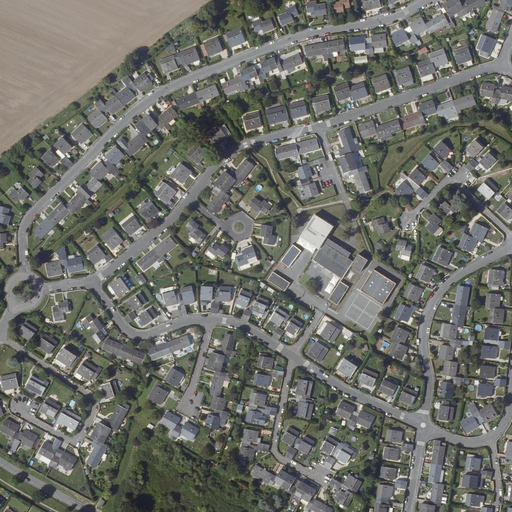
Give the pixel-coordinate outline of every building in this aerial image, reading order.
[(338,0),(339,2),(333,3),(335,12),(344,11),(343,7),(350,7),(348,0),(338,0)] [(379,0),(363,0),(366,10),(381,7),(379,0)] [(469,11),(464,2),(461,4),(458,0),(450,0),(450,1),(457,13),(458,15),(465,11),(466,13),(469,11)] [(469,11),(489,1),(488,0),(468,0),(464,2),(469,11)] [(306,2),(307,11),(311,11),(311,15),(326,13),(325,4),(316,4),(315,1),(306,2)] [(457,13),(450,1),(442,5),(447,12),(444,14),(448,23),(452,21),(449,17),(457,13)] [(509,12),(511,5),(502,1),(499,8),(495,6),(493,9),(503,13),(504,10),(509,12)] [(287,12),(278,15),(282,24),(293,20),(292,17),(298,14),(294,5),(285,9),(287,12)] [(495,32),(503,13),(493,9),(485,29),(495,32)] [(430,33),(448,23),(444,14),(425,24),(428,29),(430,33)] [(274,28),(270,18),(262,22),(261,18),(252,22),(255,31),(260,30),(262,29),(263,31),(262,31),(263,32),(274,28)] [(425,24),(422,18),(409,25),(409,26),(413,31),(410,33),(415,42),(418,40),(415,36),(428,29),(425,24)] [(415,42),(410,33),(406,35),(403,29),(403,28),(390,35),(396,46),(409,39),(411,44),(415,42)] [(241,30),(227,36),(232,49),(246,44),(241,30)] [(387,46),(385,33),(370,35),(371,37),(371,42),(368,43),(369,53),(373,53),(372,47),(387,46)] [(482,34),(476,48),(489,54),(495,39),(482,34)] [(369,53),(368,43),(364,43),(364,38),(363,36),(345,39),(347,49),(348,53),(351,53),(351,51),(365,49),(366,54),(369,53)] [(344,49),(342,39),(325,42),(327,53),(327,57),(332,56),(332,52),(344,49)] [(218,40),(204,45),(209,58),(223,53),(218,40)] [(327,53),(325,42),(304,46),(306,56),(327,53)] [(167,46),(169,51),(176,49),(174,43),(167,46)] [(467,46),(452,51),(457,64),(471,59),(467,46)] [(448,62),(444,49),(429,54),(431,58),(434,67),(448,62)] [(200,62),(195,50),(178,57),(182,66),(183,66),(183,68),(187,66),(187,67),(200,62)] [(279,62),(298,54),(297,50),(284,54),(277,56),(279,62)] [(302,63),(298,54),(279,62),(283,71),(302,63)] [(279,62),(277,56),(267,60),(271,70),(278,67),(280,72),(283,71),(279,62)] [(178,68),(182,66),(178,57),(160,64),(165,76),(179,71),(178,68)] [(434,67),(431,58),(416,63),(421,76),(436,71),(434,67)] [(271,70),(267,60),(260,63),(262,68),(259,69),(262,79),(266,78),(264,73),(271,70)] [(262,79),(259,69),(256,71),(254,66),(247,68),(251,78),(257,75),(259,80),(262,79)] [(413,79),(408,66),(394,71),(398,84),(403,82),(412,79),(413,79)] [(251,78),(247,68),(240,71),(242,76),(239,77),(243,87),(246,85),(244,80),(251,78)] [(140,92),(152,83),(144,73),(132,82),(129,77),(126,80),(132,88),(134,90),(137,88),(140,92)] [(386,74),(371,79),(376,92),(390,87),(386,74)] [(239,77),(238,75),(234,76),(235,79),(222,84),(225,93),(243,87),(239,77)] [(131,93),(129,90),(132,88),(126,80),(123,82),(127,87),(116,96),(124,106),(135,97),(131,93)] [(352,95),(349,87),(347,82),(333,87),(337,100),(352,95)] [(368,95),(363,82),(349,87),(352,95),(353,100),(368,95)] [(493,92),(494,89),(495,85),(482,83),(480,95),(492,98),(491,103),(495,104),(497,93),(493,92)] [(219,94),(215,85),(196,93),(199,102),(219,94)] [(511,101),(511,98),(511,88),(502,86),(501,90),(500,94),(497,93),(495,104),(498,105),(499,99),(511,101)] [(199,102),(196,93),(177,100),(180,110),(199,102)] [(460,110),(476,104),(472,94),(452,101),(457,116),(458,116),(461,115),(460,110)] [(312,98),(316,112),(330,108),(327,95),(312,98)] [(112,115),(124,106),(116,96),(104,105),(100,100),(97,102),(104,111),(107,108),(109,111),(112,115)] [(304,101),(289,104),(293,118),(308,114),(304,101)] [(423,117),(436,113),(435,107),(432,101),(419,105),(420,109),(421,112),(417,113),(421,123),(425,122),(423,117)] [(457,116),(452,101),(435,107),(436,113),(438,117),(446,114),(451,112),(453,117),(457,116)] [(104,115),(101,113),(104,111),(97,102),(95,105),(99,110),(87,119),(95,129),(107,120),(104,115)] [(289,119),(285,105),(266,110),(270,124),(289,119)] [(167,124),(178,115),(171,107),(157,119),(164,127),(167,131),(170,128),(167,124)] [(258,112),(243,116),(246,130),(261,126),(258,112)] [(421,123),(417,113),(398,120),(401,130),(421,123)] [(164,127),(157,119),(154,121),(149,115),(143,120),(151,131),(158,125),(161,129),(164,127)] [(151,131),(143,120),(136,126),(141,132),(139,134),(146,142),(149,140),(145,136),(151,131)] [(401,130),(398,120),(378,127),(382,137),(391,133),(401,130)] [(382,137),(378,127),(375,128),(374,125),(372,121),(359,126),(363,138),(377,133),(378,138),(382,137)] [(81,124),(71,134),(81,144),(92,134),(81,124)] [(219,126),(207,135),(215,146),(227,137),(219,126)] [(354,144),(349,128),(339,132),(344,147),(338,149),(340,153),(346,151),(358,147),(359,147),(358,144),(354,144)] [(130,156),(146,142),(139,134),(127,144),(122,137),(117,141),(130,156)] [(61,137),(53,145),(63,154),(71,146),(61,137)] [(298,154),(318,149),(316,139),(296,144),(298,154)] [(475,140),(466,149),(474,157),(483,147),(475,140)] [(441,141),(433,149),(443,158),(451,150),(441,141)] [(196,143),(187,155),(198,164),(207,152),(196,143)] [(298,154),(296,144),(276,149),(278,159),(298,154)] [(114,166),(124,156),(116,147),(106,157),(109,160),(111,162),(108,165),(115,172),(117,174),(119,171),(114,166)] [(355,160),(352,152),(355,151),(359,150),(358,147),(346,151),(347,155),(341,156),(339,157),(341,165),(355,160)] [(49,149),(41,157),(51,167),(59,159),(49,149)] [(488,152),(479,161),(487,169),(496,160),(488,152)] [(429,154),(421,162),(430,171),(438,163),(429,154)] [(72,164),(65,156),(63,159),(70,166),(72,164)] [(314,165),(326,161),(324,156),(307,162),(308,164),(296,168),(300,180),(295,182),(296,185),(306,181),(310,180),(308,177),(312,176),(308,165),(314,163),(314,165)] [(70,166),(63,159),(60,161),(68,168),(70,166)] [(468,169),(475,161),(472,159),(465,166),(468,169)] [(242,181),(253,166),(245,160),(234,174),(242,181)] [(357,168),(355,160),(341,165),(344,173),(348,172),(352,170),(353,173),(363,170),(366,169),(365,166),(361,167),(357,168)] [(452,167),(445,160),(442,163),(450,170),(452,167)] [(470,171),(477,164),(475,161),(468,169),(470,171)] [(99,182),(109,171),(112,175),(115,172),(108,165),(105,168),(103,165),(100,163),(90,173),(95,178),(99,182)] [(181,163),(171,175),(182,183),(191,172),(181,163)] [(450,170),(442,163),(440,165),(448,172),(450,170)] [(418,185),(425,177),(418,170),(421,168),(418,165),(408,176),(418,185)] [(32,176),(28,180),(35,188),(41,182),(38,179),(43,174),(36,167),(29,174),(32,176)] [(366,178),(363,170),(353,173),(360,193),(370,190),(366,178)] [(242,181),(234,174),(232,177),(228,174),(225,171),(220,178),(231,187),(236,180),(240,183),(242,181)] [(418,185),(408,176),(406,178),(415,187),(418,185)] [(88,200),(103,186),(99,182),(95,178),(87,186),(83,190),(81,189),(79,191),(88,200)] [(226,193),(231,187),(220,178),(215,184),(217,186),(214,189),(227,199),(230,196),(226,193)] [(415,187),(406,178),(403,181),(413,190),(415,187)] [(487,179),(477,189),(488,199),(498,189),(487,179)] [(157,192),(165,182),(162,180),(154,189),(157,192)] [(318,194),(314,182),(311,183),(307,185),(306,181),(296,185),(297,189),(303,187),(307,198),(318,194)] [(413,190),(403,181),(395,189),(396,190),(393,193),(397,196),(400,194),(405,198),(413,190)] [(166,203),(176,191),(165,182),(157,192),(155,194),(166,203)] [(14,189),(8,195),(15,202),(20,198),(22,200),(28,194),(21,187),(17,191),(14,189)] [(427,194),(420,187),(417,189),(425,196),(427,194)] [(216,213),(227,199),(214,189),(212,192),(217,195),(208,207),(216,213)] [(425,196),(417,189),(415,192),(422,199),(425,196)] [(73,215),(88,200),(79,191),(76,193),(78,195),(66,207),(70,211),(73,215)] [(255,197),(247,206),(250,209),(252,207),(258,212),(260,209),(265,214),(271,206),(264,200),(261,203),(255,197)] [(454,212),(460,206),(453,199),(448,204),(446,201),(439,208),(447,215),(451,210),(454,212)] [(150,200),(138,209),(147,220),(159,211),(150,200)] [(511,209),(504,203),(496,211),(507,221),(511,214),(511,209)] [(55,226),(70,211),(66,207),(62,204),(47,218),(55,226)] [(0,221),(7,224),(10,216),(7,215),(9,208),(0,205),(0,221)] [(434,213),(428,220),(431,222),(426,227),(433,234),(440,227),(438,224),(442,220),(434,213)] [(311,259),(341,279),(350,266),(360,272),(367,261),(358,254),(352,262),(323,243),(333,226),(314,214),(300,236),(318,249),(311,259)] [(133,216),(121,225),(129,235),(141,226),(133,216)] [(41,239),(55,226),(47,218),(34,231),(38,235),(41,239)] [(389,232),(387,223),(385,224),(383,224),(381,218),(372,221),(375,231),(378,230),(380,235),(389,232)] [(192,220),(186,227),(191,232),(189,235),(199,244),(206,236),(197,229),(199,226),(192,220)] [(388,222),(391,231),(396,229),(393,220),(388,222)] [(462,232),(465,226),(463,223),(455,229),(462,232)] [(265,236),(264,243),(273,244),(275,234),(271,234),(273,225),(263,224),(261,235),(265,236)] [(483,242),(489,230),(477,225),(471,237),(478,240),(483,242)] [(103,239),(115,230),(112,228),(101,237),(103,239)] [(123,241),(115,230),(103,239),(106,243),(108,245),(112,250),(123,241)] [(472,253),(478,240),(471,237),(466,234),(460,247),(472,253)] [(163,255),(176,244),(169,236),(153,249),(162,260),(166,258),(163,255)] [(383,239),(376,246),(380,249),(386,242),(383,239)] [(410,256),(412,246),(408,245),(406,245),(406,242),(406,241),(398,239),(396,249),(398,249),(401,250),(401,254),(410,256)] [(214,243),(208,251),(215,256),(217,254),(222,258),(229,250),(221,244),(219,247),(214,243)] [(84,271),(82,258),(76,259),(68,260),(67,256),(66,244),(62,246),(65,266),(69,265),(69,269),(70,272),(84,271)] [(290,244),(279,260),(286,265),(297,249),(290,244)] [(97,245),(86,254),(94,264),(105,255),(97,245)] [(62,273),(61,266),(65,266),(62,246),(57,250),(60,254),(60,261),(47,263),(48,275),(62,273)] [(256,256),(253,247),(242,251),(243,254),(237,256),(240,266),(249,262),(248,259),(256,256)] [(442,248),(436,262),(447,267),(454,253),(442,248)] [(162,260),(153,249),(137,262),(144,270),(157,260),(159,263),(162,260)] [(409,260),(410,256),(401,254),(401,250),(398,249),(397,254),(400,255),(400,257),(409,260)] [(258,262),(256,256),(248,259),(249,262),(250,265),(258,262)] [(424,265),(418,278),(430,283),(436,270),(424,265)] [(374,268),(361,289),(384,304),(397,282),(374,268)] [(502,282),(503,270),(489,269),(487,288),(497,290),(498,285),(502,286),(503,282),(502,282)] [(273,271),(267,279),(285,291),(290,283),(273,271)] [(142,273),(135,277),(140,285),(147,282),(142,273)] [(132,286),(124,274),(121,276),(130,288),(132,286)] [(130,288),(121,276),(110,284),(118,296),(130,288)] [(337,305),(349,287),(340,281),(335,289),(333,292),(328,299),(337,305)] [(202,284),(201,298),(212,299),(213,285),(202,284)] [(412,284),(406,297),(418,302),(424,289),(412,284)] [(181,288),(184,304),(194,301),(194,299),(195,299),(193,292),(195,291),(195,289),(193,290),(192,286),(181,288)] [(230,301),(231,287),(220,286),(218,300),(230,301)] [(466,306),(469,288),(459,286),(456,304),(466,306)] [(163,292),(166,306),(177,303),(174,289),(163,292)] [(242,289),(236,302),(246,307),(252,294),(242,289)] [(139,291),(127,300),(134,309),(146,301),(139,291)] [(499,309),(500,295),(487,293),(485,307),(490,308),(499,309)] [(263,314),(269,301),(258,296),(254,306),(251,305),(248,310),(244,320),(248,321),(251,312),(253,309),(263,314)] [(60,306),(53,307),(54,317),(63,316),(63,312),(69,312),(68,302),(59,303),(60,306)] [(411,317),(414,310),(418,311),(420,307),(413,304),(411,308),(403,304),(397,317),(396,317),(395,318),(402,321),(403,320),(409,322),(411,317)] [(463,326),(466,306),(456,304),(453,324),(458,325),(463,326)] [(145,324),(156,316),(150,306),(138,314),(141,318),(145,324)] [(286,321),(289,316),(286,315),(286,314),(277,308),(270,319),(279,325),(283,319),(286,321)] [(502,323),(504,309),(499,309),(490,308),(489,322),(502,323)] [(126,319),(134,313),(132,310),(124,316),(126,319)] [(128,322),(136,316),(134,313),(126,319),(128,322)] [(103,327),(97,318),(94,320),(90,315),(82,320),(87,328),(90,326),(96,333),(93,335),(99,343),(104,337),(99,330),(103,327)] [(292,318),(285,329),(294,335),(301,324),(292,318)] [(332,342),(340,330),(328,322),(328,323),(323,331),(320,335),(332,342)] [(26,323),(19,334),(30,341),(37,330),(26,323)] [(455,340),(458,325),(453,324),(445,323),(443,338),(451,339),(451,343),(461,344),(461,341),(455,340)] [(404,345),(410,332),(398,326),(392,340),(397,342),(404,345)] [(275,338),(281,329),(278,327),(272,336),(275,338)] [(497,340),(498,329),(485,328),(483,342),(499,344),(510,345),(510,342),(497,340)] [(278,339),(283,331),(281,329),(275,338),(278,339)] [(347,329),(344,334),(352,339),(355,334),(347,329)] [(232,350),(236,336),(226,333),(222,347),(221,351),(235,355),(236,351),(232,350)] [(45,334),(37,346),(50,354),(58,342),(45,334)] [(171,353),(191,345),(187,335),(167,343),(171,353)] [(126,346),(126,345),(123,343),(122,345),(107,339),(103,348),(122,356),(126,346)] [(316,341),(308,354),(319,362),(328,349),(316,341)] [(405,354),(409,347),(404,345),(397,342),(391,355),(403,360),(405,354)] [(171,353),(167,343),(148,351),(152,360),(171,353)] [(451,361),(454,347),(460,348),(461,344),(451,343),(450,346),(442,345),(439,359),(445,360),(451,361)] [(78,354),(66,346),(65,348),(77,356),(78,354)] [(141,364),(145,354),(126,346),(122,356),(141,364)] [(483,346),(482,357),(495,359),(496,347),(483,346)] [(76,362),(79,357),(77,356),(65,348),(63,350),(61,350),(59,353),(60,354),(57,359),(63,363),(67,366),(69,367),(70,366),(74,361),(76,362)] [(235,355),(221,351),(216,350),(215,353),(212,352),(210,361),(223,364),(225,356),(234,358),(235,355)] [(271,369),(273,357),(266,356),(260,355),(257,366),(271,369)] [(345,358),(338,369),(350,377),(358,366),(345,358)] [(94,380),(102,369),(98,366),(97,369),(84,360),(77,372),(77,373),(82,376),(89,381),(91,378),(94,380)] [(455,376),(458,362),(451,361),(445,360),(443,374),(446,374),(451,376),(451,379),(461,381),(461,377),(455,376)] [(221,372),(223,364),(210,361),(207,369),(216,371),(215,374),(225,377),(226,374),(221,372)] [(481,365),(479,376),(492,378),(494,366),(481,365)] [(364,369),(358,381),(372,388),(378,375),(364,369)] [(187,377),(176,371),(169,382),(181,389),(187,377)] [(18,387),(16,373),(0,376),(3,390),(5,390),(13,388),(18,387)] [(269,376),(256,373),(253,384),(267,387),(269,376)] [(219,397),(225,377),(215,374),(209,395),(215,396),(219,397)] [(32,375),(26,387),(38,394),(45,382),(32,375)] [(309,400),(313,382),(299,379),(296,397),(300,398),(309,400)] [(385,379),(379,391),(392,396),(398,384),(385,379)] [(451,398),(454,384),(460,385),(461,381),(451,379),(450,383),(444,382),(441,381),(439,396),(451,398)] [(119,395),(114,381),(101,385),(102,387),(103,391),(106,400),(119,395)] [(478,383),(477,397),(483,397),(483,396),(485,397),(485,395),(490,396),(492,385),(478,383)] [(160,387),(152,400),(165,407),(172,394),(169,392),(170,389),(162,384),(160,387)] [(405,387),(399,399),(412,405),(418,393),(405,387)] [(263,406),(266,394),(252,391),(249,406),(257,408),(258,405),(263,406)] [(224,411),(227,399),(219,397),(215,396),(211,407),(217,409),(216,413),(228,416),(229,412),(224,411)] [(47,398),(40,411),(53,418),(60,406),(47,398)] [(311,419),(314,405),(313,404),(313,401),(309,400),(300,398),(296,416),(311,419)] [(351,414),(353,410),(354,407),(341,401),(336,413),(349,419),(347,423),(350,425),(354,415),(351,414)] [(497,415),(491,404),(478,411),(475,406),(472,407),(477,416),(480,414),(484,420),(484,422),(497,415)] [(116,428),(126,409),(117,405),(107,423),(116,428)] [(453,407),(440,405),(438,419),(451,421),(453,407)] [(261,417),(263,409),(257,408),(249,406),(246,421),(264,425),(266,418),(261,417)] [(466,433),(478,426),(477,424),(474,418),(477,416),(472,407),(469,409),(472,415),(460,422),(466,433)] [(81,418),(64,408),(57,421),(60,423),(61,422),(68,426),(73,429),(74,430),(81,418)] [(369,428),(374,416),(361,410),(360,413),(358,417),(354,415),(350,425),(353,426),(356,422),(369,428)] [(177,425),(180,419),(168,412),(162,422),(174,429),(172,434),(175,436),(180,427),(177,425)] [(219,430),(222,418),(227,419),(228,416),(216,413),(215,416),(210,415),(206,426),(219,430)] [(15,433),(18,426),(6,419),(0,429),(0,430),(12,438),(10,442),(13,444),(18,434),(15,433)] [(114,431),(116,428),(107,423),(105,426),(99,422),(95,429),(106,435),(110,428),(114,431)] [(193,440),(199,430),(187,422),(183,428),(180,427),(175,436),(178,438),(181,433),(193,440)] [(289,427),(282,439),(292,445),(299,433),(289,427)] [(244,428),(242,439),(256,442),(258,431),(244,428)] [(102,443),(106,435),(95,429),(91,436),(97,440),(96,443),(105,448),(106,445),(102,443)] [(402,431),(388,429),(386,440),(400,442),(402,431)] [(31,448),(38,437),(25,430),(21,436),(18,434),(13,444),(16,446),(19,441),(20,442),(31,448)] [(305,436),(297,448),(307,454),(314,442),(305,436)] [(327,436),(320,448),(330,454),(337,442),(327,436)] [(57,449),(61,441),(57,438),(53,446),(57,449)] [(15,452),(20,442),(19,441),(16,446),(13,444),(10,450),(15,452)] [(54,455),(57,449),(53,446),(44,442),(38,453),(51,460),(49,465),(52,466),(57,457),(54,455)] [(95,466),(105,448),(96,443),(93,442),(91,445),(94,447),(86,461),(95,466)] [(346,463),(353,451),(343,445),(344,444),(341,442),(336,450),(339,452),(336,458),(346,463)] [(252,460),(254,449),(248,447),(248,444),(242,443),(238,457),(252,460)] [(441,465),(444,446),(439,446),(434,445),(431,463),(441,465)] [(288,458),(293,449),(290,447),(285,456),(288,458)] [(385,447),(383,458),(397,460),(399,449),(385,447)] [(70,470),(76,459),(64,452),(60,459),(57,457),(52,466),(55,468),(58,463),(70,470)] [(327,467),(332,458),(329,456),(324,465),(327,467)] [(478,470),(480,459),(474,458),(466,457),(464,468),(478,470)] [(438,483),(441,470),(441,465),(431,463),(428,482),(433,482),(438,483)] [(273,476),(256,465),(250,474),(268,484),(273,476)] [(382,466),(380,477),(394,479),(396,468),(382,466)] [(281,486),(288,474),(281,470),(277,477),(273,476),(268,484),(272,486),(274,482),(281,486)] [(294,487),(298,480),(293,477),(288,474),(281,486),(280,488),(286,492),(284,494),(289,496),(294,487)] [(356,492),(362,482),(350,475),(344,484),(352,490),(356,492)] [(477,477),(464,475),(462,486),(476,488),(477,477)] [(341,483),(333,478),(331,481),(340,486),(341,483)] [(302,498),(309,486),(301,482),(297,489),(294,487),(289,496),(292,498),(294,494),(302,498)] [(440,502),(443,484),(441,484),(438,483),(433,482),(430,501),(440,502)] [(352,490),(344,484),(342,488),(347,490),(351,493),(352,490)] [(379,484),(377,495),(391,497),(393,486),(379,484)] [(311,498),(314,494),(316,490),(309,486),(302,498),(309,502),(305,509),(308,511),(309,508),(315,499),(311,498)] [(347,507),(354,495),(351,493),(347,490),(345,493),(340,490),(335,500),(340,503),(339,506),(342,508),(343,505),(347,507)] [(467,493),(465,504),(479,506),(480,502),(483,502),(484,496),(467,493)] [(331,511),(333,510),(315,499),(309,508),(313,510),(316,511),(331,511)] [(424,511),(433,511),(435,505),(440,506),(440,502),(430,501),(429,504),(421,503),(420,511),(424,511)] [(388,511),(390,505),(376,503),(374,511),(388,511)]
